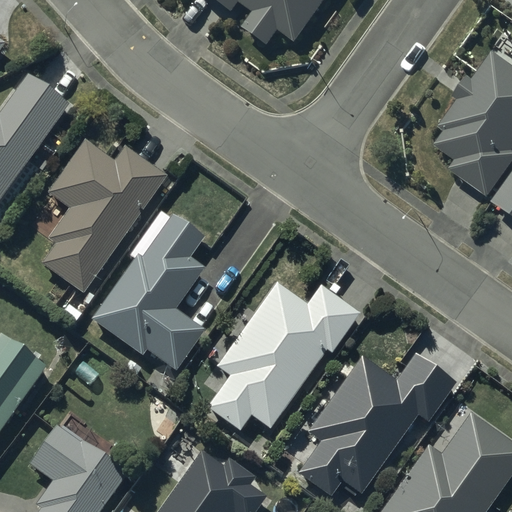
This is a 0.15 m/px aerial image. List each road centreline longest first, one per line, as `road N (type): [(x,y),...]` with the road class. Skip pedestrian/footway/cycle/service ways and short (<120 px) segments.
road 1 (residential): [(304,174),(152,67),(92,0)]
road 2 (residential): [(511,323),(304,174)]
road 3 (residential): [(426,0),(304,174)]
